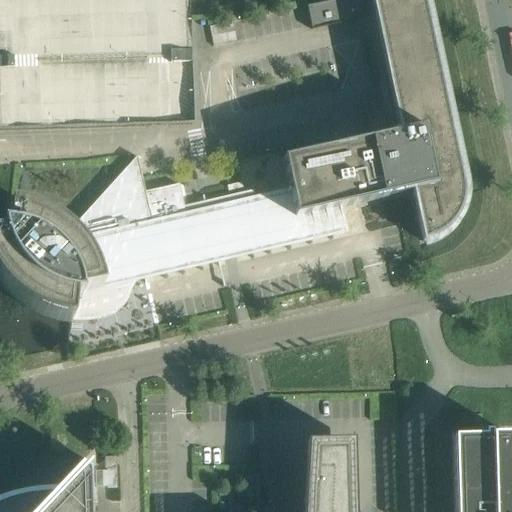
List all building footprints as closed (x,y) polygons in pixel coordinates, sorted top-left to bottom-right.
[(0,0),(0,131),(192,126),(188,0),(0,0)] [(205,209),(200,210),(212,265),(217,264),(219,263),(242,258),(240,246),(253,245),(266,242),(279,239),(291,235),(303,229),(314,223),(322,218),(330,213),(338,209),(342,208),(412,193),(422,242),(427,241),(431,240),(435,238),(439,236),(442,234),(446,231),(449,228),(452,225),(455,221),(457,218),(459,214),(461,210),(462,205),(463,201),(464,197),(464,192),(464,188),(463,184),(424,0),(370,0),(391,96),(393,105),(400,135),(396,136),(389,137),(338,148),(282,160),(288,190),(289,193),(278,198),(267,202),(256,206),(254,198),(205,209)] [(361,0),(339,0),(307,7),(312,30),(366,18),(361,0)] [(0,228),(1,235),(0,234),(0,285),(5,292),(12,298),(19,304),(27,309),(35,313),(44,317),(52,320),(61,322),(71,323),(71,321),(80,322),(84,323),(88,323),(92,323),(96,322),(100,321),(104,320),(108,318),(111,316),(115,314),(118,312),(121,309),(123,306),(126,303),(128,299),(130,296),(130,294),(131,292),(132,290),(133,289),(134,287),(135,286),(136,284),(138,283),(140,282),(141,281),(143,280),(145,280),(212,265),(200,210),(199,210),(199,209),(198,209),(198,208),(197,208),(196,208),(195,207),(194,208),(193,208),(192,209),(191,210),(191,211),(191,212),(185,213),(184,207),(179,185),(145,193),(136,158),(69,232),(68,231),(61,225),(53,220),(45,215),(37,212),(28,209),(19,207),(10,205),(9,210),(7,228),(0,228)] [(204,199),(203,200),(203,203),(205,209),(254,198),(253,191),(205,202),(204,199)] [(511,511),(511,437),(490,438),(490,434),(483,434),(483,438),(453,439),(454,511),(511,511)] [(304,490),(302,511),(354,511),(354,490),(353,442),(306,443),(304,490)] [(116,458),(105,458),(105,470),(107,470),(107,489),(117,489),(116,469),(116,458)] [(0,511),(92,511),(91,464),(90,463),(45,510),(41,506),(56,491),(35,492),(14,496),(0,501),(0,511)]
